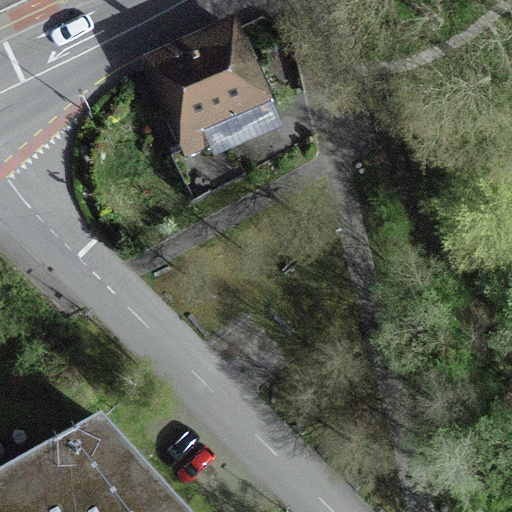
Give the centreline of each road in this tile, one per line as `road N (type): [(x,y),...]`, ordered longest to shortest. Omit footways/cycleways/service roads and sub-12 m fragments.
road 1 (residential): [(313,511),(0,174)]
road 2 (primary): [(0,92),(173,0)]
